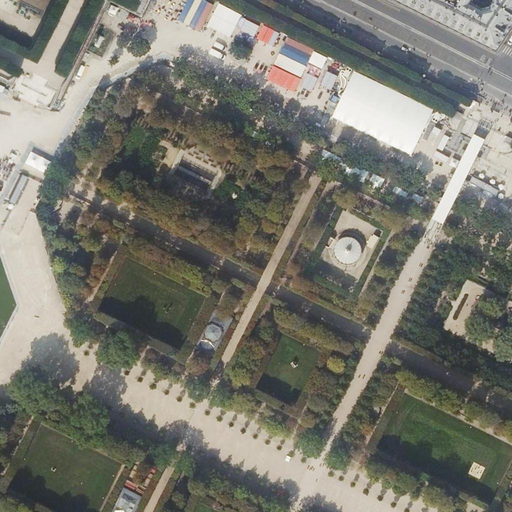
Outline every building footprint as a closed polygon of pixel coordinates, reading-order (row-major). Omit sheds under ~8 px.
[(511,0),(393,0),(420,13),(448,27),(454,16),(462,0),(511,0)] [(466,37),(497,52),(511,30),(511,29),(511,0),(462,0),(454,16),(448,27),(466,37)] [(340,241),(337,245),(335,249),(335,253),(337,258),(339,261),(343,264),(347,265),(352,264),(356,263),(359,260),(361,256),(362,252),(361,248),(359,244),(356,241),(352,239),(348,238),(344,239),(340,241)] [(193,347),(214,358),(233,319),(212,309),(193,347)] [(112,511),(132,511),(140,497),(121,488),(110,511),(112,511)]
